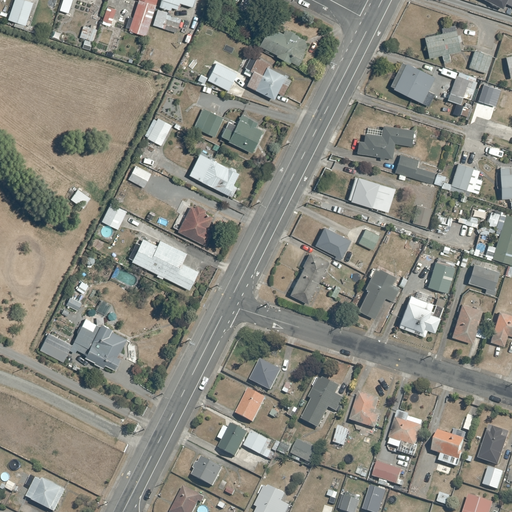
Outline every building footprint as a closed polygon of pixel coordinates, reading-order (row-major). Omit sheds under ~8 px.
[(33,2),(26,0),(14,0),(7,24),(13,26),(24,29),(33,2)] [(138,0),(129,30),(146,36),(157,0),(138,0)] [(171,8),(178,10),(180,3),(193,7),(195,0),(160,0),(159,6),(159,7),(171,10),(171,8)] [(259,1),(257,0),(233,0),(231,4),(252,15),(259,1)] [(511,0),(485,0),(503,9),(506,3),(511,6),(511,0)] [(118,6),(107,2),(101,24),(112,27),(118,6)] [(176,18),(157,12),(153,26),(177,33),(181,19),(176,18)] [(290,63),(291,62),(298,65),(310,41),(285,29),(268,20),(256,46),(290,63)] [(91,47),(93,41),(98,26),(85,22),(80,37),(84,38),(82,44),(91,47)] [(194,29),(187,28),(185,39),(191,40),(194,29)] [(462,51),(457,30),(425,37),(429,58),(442,55),(443,61),(450,60),(448,54),(462,51)] [(492,56),(474,51),(469,68),(487,73),(492,56)] [(291,79),(272,69),(276,61),(259,53),(256,60),(251,69),(254,70),(247,85),(274,99),(278,92),(283,95),(291,79)] [(218,91),(220,86),(222,87),(222,88),(239,97),(245,85),(234,80),(238,72),(215,61),(207,77),(201,74),(197,81),(204,84),(202,90),(209,93),(212,88),(218,91)] [(436,95),(428,91),(435,77),(403,61),(391,87),(415,99),(430,107),(436,95)] [(475,82),(477,78),(458,71),(447,99),(460,104),(463,97),(471,100),(477,83),(475,82)] [(470,109),(462,106),(459,114),(467,117),(470,109)] [(223,118),(202,109),(194,128),(214,136),(223,118)] [(172,125),(155,116),(144,136),(161,145),(172,125)] [(246,118),(244,122),(240,120),(237,126),(229,122),(221,138),(252,153),(263,132),(251,125),(253,121),(246,118)] [(414,131),(383,126),(383,129),(366,127),(364,142),(358,141),(356,153),(392,159),(394,143),(412,146),(414,131)] [(240,173),(200,153),(189,175),(232,196),(237,187),(233,185),(240,173)] [(398,165),(395,173),(432,185),(438,166),(418,160),(401,154),(398,165)] [(453,161),(448,177),(436,173),(432,185),(462,194),(460,200),(465,201),(467,196),(471,197),(473,193),(480,169),(461,163),(453,161)] [(151,173),(136,165),(128,179),(144,187),(151,173)] [(511,165),(500,166),(500,198),(509,198),(510,209),(511,208),(511,165)] [(395,189),(355,177),(348,200),(388,212),(395,189)] [(91,198),(78,189),(71,200),(84,208),(91,198)] [(203,209),(190,202),(176,230),(206,246),(212,234),(206,231),(213,218),(202,212),(203,209)] [(127,211),(110,203),(102,222),(118,229),(127,211)] [(431,209),(415,205),(411,222),(427,226),(431,209)] [(477,229),(482,212),(471,209),(469,216),(467,215),(464,226),(477,229)] [(511,217),(490,212),(487,223),(489,223),(487,233),(499,235),(496,246),(486,244),(488,235),(478,233),(476,241),(473,255),(511,263),(511,217)] [(451,217),(438,215),(436,224),(450,226),(451,217)] [(351,240),(324,227),(315,245),(336,256),(334,258),(348,264),(353,254),(346,250),(351,240)] [(379,235),(366,228),(359,243),(372,249),(379,235)] [(158,246),(143,239),(140,245),(135,243),(127,259),(157,274),(156,276),(163,279),(164,277),(190,290),(198,272),(182,264),(187,253),(160,240),(158,246)] [(445,246),(442,253),(460,260),(463,253),(445,246)] [(328,263),(309,254),(290,295),(309,304),(328,263)] [(457,262),(438,255),(427,286),(447,293),(457,262)] [(499,272),(474,264),(469,283),(486,288),(485,292),(493,294),(499,272)] [(358,306),(361,307),(359,311),(375,318),(379,311),(383,313),(389,300),(393,301),(399,287),(403,288),(407,279),(402,277),(401,279),(396,277),(375,268),(366,289),(358,306)] [(64,285),(57,281),(50,294),(58,298),(64,285)] [(85,299),(82,297),(88,285),(80,281),(67,305),(75,309),(79,311),(85,299)] [(340,290),(334,287),(330,296),(335,299),(340,290)] [(439,317),(440,314),(446,299),(414,287),(408,302),(399,327),(425,337),(427,330),(435,333),(440,318),(439,317)] [(112,305),(102,300),(96,311),(106,316),(112,305)] [(482,310),(462,304),(452,337),(473,343),(475,335),(486,338),(489,328),(478,325),(482,310)] [(71,312),(63,307),(60,313),(68,318),(71,312)] [(511,315),(499,311),(490,341),(504,345),(508,334),(511,335),(511,315)] [(84,358),(91,361),(89,365),(102,371),(103,368),(114,374),(116,370),(123,355),(121,353),(128,338),(111,330),(111,329),(99,323),(98,325),(83,317),(70,344),(49,333),(40,350),(63,361),(69,350),(75,353),(73,357),(80,361),(83,355),(85,356),(84,358)] [(354,357),(328,347),(325,355),(351,364),(354,357)] [(282,369),(261,359),(251,381),(272,391),(282,369)] [(340,387),(320,378),(311,398),(313,399),(303,420),(319,428),(329,407),(336,411),(342,398),(336,395),(340,387)] [(294,384),(287,381),(282,392),(288,395),(294,384)] [(266,398),(248,389),(236,414),(253,423),(266,398)] [(380,398),(358,391),(350,420),(376,428),(380,415),(375,414),(380,398)] [(409,417),(408,422),(396,418),(388,445),(400,448),(399,452),(415,457),(418,446),(416,446),(424,421),(409,417)] [(267,449),(271,441),(250,430),(248,429),(232,422),(229,429),(223,426),(218,438),(223,441),(219,449),(237,457),(242,445),(269,459),(273,452),(267,449)] [(503,430),(490,425),(479,459),(499,466),(508,438),(501,436),(503,430)] [(350,429),(339,426),(334,443),(345,446),(350,429)] [(454,435),(439,430),(433,451),(441,454),(438,461),(458,466),(466,436),(454,432),(454,435)] [(317,449),(299,440),(292,455),(311,463),(317,449)] [(290,445),(280,442),(278,451),(287,454),(290,445)] [(223,468),(202,457),(192,476),(214,486),(223,468)] [(388,481),(397,484),(402,485),(403,481),(400,480),(401,476),(402,476),(404,470),(400,469),(378,462),(373,477),(379,478),(378,482),(387,485),(388,481)] [(444,465),(435,463),(433,472),(442,474),(444,465)] [(504,472),(488,467),(483,484),(498,489),(504,472)] [(26,497),(30,499),(55,511),(66,491),(37,477),(36,479),(31,476),(25,489),(30,491),(26,497)] [(17,485),(9,480),(3,489),(12,493),(17,485)] [(288,511),(294,501),(285,497),(286,494),(266,485),(256,507),(258,508),(256,511),(288,511)] [(194,511),(202,495),(184,487),(172,511),(194,511)] [(451,495),(440,492),(437,502),(448,505),(451,495)] [(355,511),(360,498),(346,493),(341,510),(346,511),(355,511)] [(491,511),(494,503),(469,496),(464,511),(491,511)]
